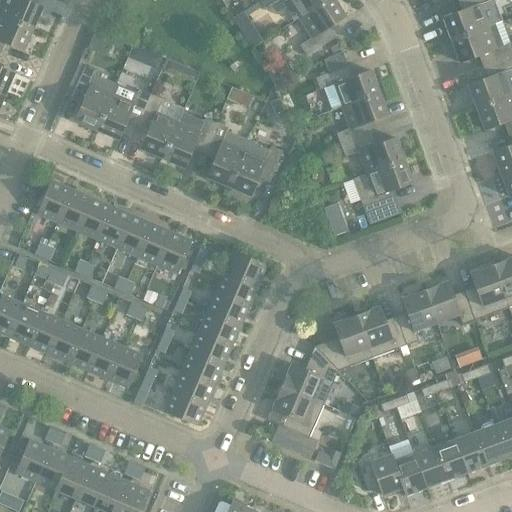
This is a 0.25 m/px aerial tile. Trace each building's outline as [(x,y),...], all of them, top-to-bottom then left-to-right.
[(1,0),(0,3),(0,15),(33,29),(42,8),(24,0),(1,0)] [(294,21),(299,19),(327,0),(261,0),(261,1),(267,11),(269,13),(276,15),(279,14),(282,13),(287,10),(294,21)] [(345,17),(333,0),(327,0),(299,19),(311,38),(299,46),(306,57),(330,41),(323,31),(345,17)] [(493,0),(463,0),(467,9),(442,18),(451,41),(502,22),(493,0)] [(33,29),(0,15),(0,41),(23,51),(33,29)] [(511,56),(511,48),(502,22),(451,41),(459,63),(483,54),(488,65),(511,56)] [(95,29),(91,40),(103,45),(107,34),(95,29)] [(257,34),(247,41),(252,48),(262,41),(257,34)] [(148,52),(145,60),(147,65),(156,69),(161,57),(148,52)] [(476,108),(511,94),(511,90),(505,72),(511,69),(511,56),(488,65),(492,77),(467,86),(476,108)] [(166,59),(161,70),(170,74),(175,62),(166,59)] [(283,63),(273,69),(274,71),(280,80),(290,74),(283,63)] [(0,93),(4,95),(14,74),(0,67),(0,93)] [(96,131),(112,94),(91,85),(96,72),(84,67),(73,93),(85,97),(74,121),(96,131)] [(341,107),(379,93),(370,71),(346,80),(342,68),(315,78),(320,90),(333,85),(341,107)] [(112,94),(96,131),(118,140),(128,116),(139,121),(150,95),(139,90),(138,93),(116,84),(112,94)] [(232,87),(227,99),(235,103),(240,91),(232,87)] [(379,93),(341,107),(349,129),(336,134),(340,146),(367,136),(362,124),(387,115),(379,93)] [(511,94),(476,108),(484,130),(508,121),(511,130),(511,94)] [(140,150),(162,159),(178,122),(156,113),(162,100),(150,95),(139,121),(151,126),(140,150)] [(280,99),(270,103),(276,115),(285,111),(280,99)] [(178,122),(162,159),(184,168),(194,144),(205,149),(216,123),(205,118),(204,121),(182,112),(178,122)] [(216,123),(205,149),(216,154),(206,178),(228,187),(247,142),(226,133),(228,128),(216,123)] [(367,136),(340,146),(345,157),(358,152),(366,174),(404,160),(395,138),(371,147),(367,136)] [(269,151),(247,142),(228,187),(250,197),(260,173),(271,178),(282,152),(271,147),(269,151)] [(511,145),(492,153),(501,175),(511,170),(511,145)] [(404,160),(366,174),(374,196),(361,201),(365,213),(392,203),(387,192),(412,183),(404,160)] [(511,170),(501,175),(509,198),(511,196),(511,170)] [(57,223),(71,190),(51,181),(36,214),(57,223)] [(71,190),(57,223),(77,231),(91,198),(71,190)] [(91,198),(77,231),(97,240),(111,207),(91,198)] [(111,207),(97,240),(117,248),(131,215),(111,207)] [(131,215),(117,248),(137,257),(151,224),(131,215)] [(343,223),(330,227),(334,236),(346,232),(343,223)] [(151,224),(137,257),(156,266),(171,232),(151,224)] [(171,232),(156,266),(177,274),(191,241),(171,232)] [(41,238),(39,243),(47,246),(49,242),(41,238)] [(42,258),(47,246),(39,243),(34,255),(42,258)] [(47,246),(42,258),(50,262),(55,250),(47,246)] [(195,260),(203,263),(208,252),(200,248),(195,260)] [(224,272),(257,286),(266,266),(233,252),(224,272)] [(22,270),(27,258),(19,255),(14,267),(22,270)] [(511,257),(492,265),(508,308),(511,306),(511,257)] [(82,275),(87,264),(79,260),(74,272),(82,275)] [(203,263),(195,260),(190,271),(198,274),(203,263)] [(87,264),(82,275),(90,278),(95,267),(87,264)] [(465,296),(474,320),(508,308),(492,265),(469,273),(476,292),(465,296)] [(54,284),(59,272),(52,269),(46,281),(54,284)] [(59,272),(54,284),(62,288),(67,276),(59,272)] [(224,272),(216,292),(249,306),(257,286),(224,272)] [(118,277),(114,289),(121,292),(126,281),(118,277)] [(46,281),(43,289),(51,292),(54,284),(46,281)] [(126,281),(121,292),(129,295),(134,284),(126,281)] [(424,290),(436,323),(458,315),(462,325),(474,320),(465,296),(454,300),(447,282),(424,290)] [(94,301),(99,289),(91,286),(86,298),(94,301)] [(178,299),(186,303),(191,291),(183,288),(178,299)] [(99,289),(94,301),(102,305),(107,293),(99,289)] [(397,322),(406,346),(418,341),(414,331),(436,323),(424,290),(401,299),(408,317),(397,322)] [(207,312),(240,326),(249,306),(216,292),(207,312)] [(159,294),(154,306),(162,310),(167,298),(159,294)] [(0,333),(8,337),(22,304),(2,295),(0,299),(0,333)] [(186,303),(178,299),(173,311),(181,314),(186,303)] [(134,318),(139,306),(131,303),(126,315),(134,318)] [(22,304),(8,337),(28,346),(42,313),(22,304)] [(139,306),(134,318),(142,322),(147,310),(139,306)] [(356,315),(372,358),(406,346),(397,322),(386,326),(379,307),(356,315)] [(199,332),(232,346),(240,326),(207,312),(199,332)] [(42,313),(28,346),(48,354),(62,321),(42,313)] [(318,351),(338,371),(372,358),(356,315),(333,324),(340,343),(318,351)] [(62,321),(48,354),(68,363),(82,330),(62,321)] [(161,339),(169,342),(174,331),(166,327),(161,339)] [(82,330),(68,363),(88,371),(102,338),(82,330)] [(190,352),(223,366),(232,346),(199,332),(190,352)] [(102,338),(88,371),(107,380),(122,347),(102,338)] [(169,342),(161,339),(156,350),(164,354),(169,342)] [(122,347),(107,380),(128,389),(142,356),(122,347)] [(281,387),(323,404),(338,371),(318,351),(309,372),(291,364),(281,387)] [(182,371),(215,386),(223,366),(190,352),(182,371)] [(511,365),(511,355),(501,360),(504,368),(511,365)] [(474,370),(477,378),(490,373),(487,365),(474,370)] [(144,379),(152,382),(157,371),(149,367),(144,379)] [(477,378),(474,370),(461,375),(464,383),(477,378)] [(173,391),(206,406),(215,386),(182,371),(173,391)] [(152,382),(144,379),(139,390),(147,394),(152,382)] [(447,380),(434,385),(437,393),(450,388),(447,380)] [(420,390),(423,398),(437,393),(434,385),(420,390)] [(323,404),(281,387),(272,409),(290,417),(285,428),(309,438),(323,404)] [(206,406),(173,391),(164,412),(197,426),(206,406)] [(393,400),(396,408),(409,403),(406,395),(393,400)] [(396,408),(393,400),(380,405),(383,413),(396,408)] [(346,402),(342,412),(355,418),(359,408),(346,402)] [(507,458),(511,456),(511,418),(495,425),(507,458)] [(487,466),(507,458),(495,425),(474,432),(487,466)] [(0,427),(0,453),(10,432),(0,427)] [(279,427),(272,443),(309,458),(315,443),(279,427)] [(52,443),(57,431),(49,428),(44,439),(52,443)] [(57,431),(52,443),(60,446),(65,434),(57,431)] [(474,432),(454,440),(466,473),(487,466),(474,432)] [(35,482),(50,449),(29,440),(15,473),(35,482)] [(446,480),(466,473),(454,440),(434,447),(446,480)] [(92,460),(97,448),(88,444),(83,456),(92,460)] [(337,468),(343,453),(320,444),(314,458),(337,468)] [(426,488),(446,480),(434,447),(414,455),(426,488)] [(97,448),(92,460),(100,463),(105,451),(97,448)] [(35,482),(55,490),(70,457),(50,449),(35,482)] [(382,496),(402,488),(403,488),(393,463),(394,462),(391,455),(358,467),(367,491),(379,487),(382,496)] [(405,496),(426,488),(414,455),(394,462),(393,463),(403,488),(402,488),(405,496)] [(55,490),(75,499),(89,466),(70,457),(55,490)] [(132,477),(137,465),(129,462),(124,474),(132,477)] [(137,465),(132,477),(140,480),(145,469),(137,465)] [(95,507),(109,474),(89,466),(75,499),(95,507)] [(109,474),(95,507),(105,511),(116,511),(129,483),(109,474)] [(129,483),(116,511),(141,511),(150,492),(129,483)] [(2,492),(0,495),(0,503),(9,508),(13,497),(2,492)] [(251,511),(252,511),(231,502),(226,511),(251,511)]
